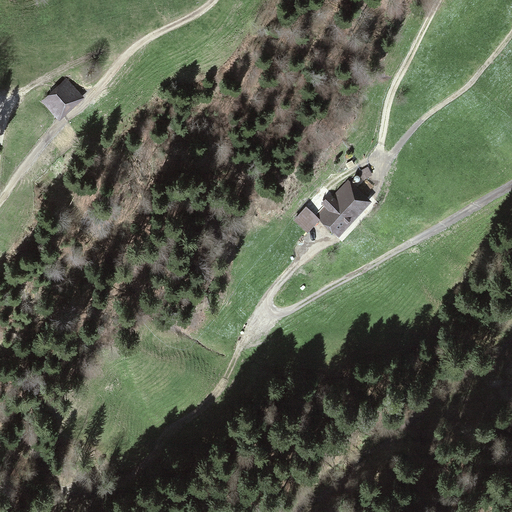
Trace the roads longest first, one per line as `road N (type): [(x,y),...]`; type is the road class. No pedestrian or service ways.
road 1 (track): [(55,511),(77,484),(127,480),(140,471),(220,387),(250,326),(270,306)]
road 2 (track): [(379,167),(511,33)]
